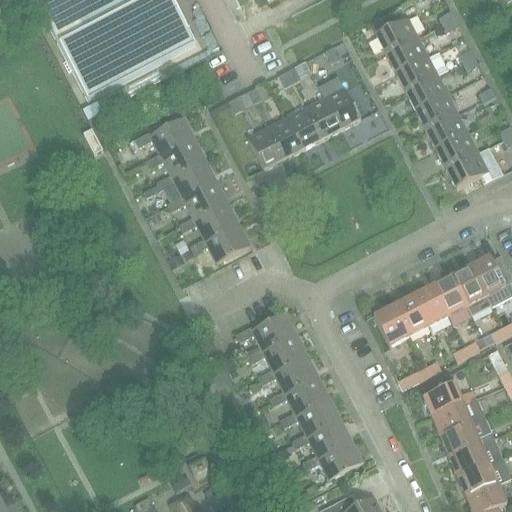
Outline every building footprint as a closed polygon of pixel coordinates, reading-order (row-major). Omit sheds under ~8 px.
[(32,0),(59,52),(158,0),(32,0)] [(170,0),(158,0),(59,52),(87,106),(195,49),(170,0)] [(439,22),(443,30),(455,24),(450,16),(439,22)] [(376,40),(386,59),(419,42),(408,23),(376,40)] [(455,24),(443,30),(447,37),(451,35),(459,31),(455,24)] [(419,42),(386,59),(397,79),(429,62),(429,61),(419,42)] [(332,68),(339,64),(333,52),(326,56),(332,68)] [(460,59),(459,60),(463,68),(475,62),(470,53),(460,59)] [(459,57),(446,64),(451,75),(456,72),(463,68),(459,60),(460,59),(459,57)] [(397,79),(406,98),(439,81),(429,62),(397,79)] [(475,62),(463,68),(464,70),(467,75),(479,69),(477,64),(475,62)] [(300,85),(294,73),(279,81),(285,92),(300,85)] [(439,81),(406,98),(416,116),(448,99),(439,81)] [(344,92),(324,103),(341,135),(343,134),(361,124),(344,92)] [(491,92),(479,98),(484,106),(495,100),(491,92)] [(256,93),(249,97),(251,101),(254,108),(256,108),(262,104),(256,93)] [(249,97),(241,101),(246,111),(247,112),(248,112),(254,108),(251,101),(249,97)] [(448,99),(416,116),(418,119),(426,135),(458,118),(450,103),(448,99)] [(495,100),(484,106),(488,113),(499,108),(495,100)] [(324,103),(306,112),(323,144),(341,135),(324,103)] [(287,122),(286,122),(303,154),(304,154),(323,144),(306,112),(287,122)] [(458,118),(426,135),(428,138),(436,155),(468,138),(460,122),(458,118)] [(152,146),(158,159),(160,161),(195,143),(184,122),(151,139),(150,136),(134,145),(138,153),(152,146)] [(286,122),(267,132),(284,164),(303,154),(286,122)] [(511,132),(511,130),(499,137),(503,144),(511,139),(511,132)] [(92,132),(83,137),(94,158),(103,154),(92,132)] [(264,175),(284,164),(267,132),(247,143),(264,175)] [(468,138),(436,155),(437,157),(446,173),(478,156),(470,141),(468,138)] [(511,139),(503,144),(506,152),(509,150),(511,148),(511,139)] [(146,168),(139,171),(142,177),(149,173),(150,174),(163,167),(169,180),(170,180),(171,183),(206,164),(195,143),(160,161),(158,159),(145,166),(146,168)] [(123,150),(115,154),(118,160),(126,157),(123,150)] [(478,156),(446,173),(447,176),(457,193),(479,182),(480,181),(484,188),(493,184),(503,179),(503,178),(499,170),(489,151),(478,156)] [(152,192),(144,196),(147,202),(155,198),(160,195),(161,196),(174,189),(180,201),(181,202),(182,205),(217,186),(206,164),(171,183),(170,180),(156,187),(157,189),(152,192)] [(185,210),(192,223),(194,225),(228,207),(217,186),(182,205),(181,202),(168,209),(172,217),(185,210)] [(196,231),(203,244),(205,247),(239,228),(228,207),(194,225),(192,223),(179,230),(183,238),(196,231)] [(158,216),(151,219),(154,227),(162,223),(158,216)] [(207,252),(213,263),(216,268),(251,250),(239,228),(205,247),(203,244),(190,251),(194,259),(207,252)] [(183,243),(175,247),(180,258),(183,257),(189,254),(183,243)] [(170,249),(165,252),(170,263),(176,260),(170,249)] [(189,254),(183,257),(186,264),(193,261),(190,253),(189,254)] [(170,263),(168,264),(173,272),(185,266),(184,265),(180,258),(176,260),(170,263)] [(490,260),(470,270),(472,273),(486,301),(492,312),(511,301),(511,289),(511,287),(505,290),(503,286),(511,282),(500,260),(492,265),(490,260)] [(451,280),(472,320),(490,311),(491,312),(492,312),(472,273),(470,270),(451,280)] [(432,290),(448,321),(467,311),(472,320),(451,280),(432,290)] [(413,300),(429,331),(448,321),(432,290),(413,300)] [(394,310),(410,341),(429,331),(413,300),(394,310)] [(374,320),(387,345),(379,349),(382,355),(410,341),(394,310),(374,320)] [(251,332),(236,340),(240,348),(253,341),(258,350),(260,354),(262,357),(297,339),(285,317),(252,334),(251,332)] [(511,326),(502,332),(507,341),(511,338),(511,326)] [(491,338),(496,347),(507,341),(502,332),(491,338)] [(264,362),(271,375),(273,379),(308,361),(297,339),(262,357),(260,354),(250,359),(247,361),(251,369),(264,362)] [(213,345),(203,349),(208,359),(218,354),(213,345)] [(464,351),(469,361),(480,356),(475,346),(464,351)] [(452,357),(457,367),(469,361),(464,351),(452,357)] [(271,375),(258,382),(262,390),(275,383),(282,396),(284,401),(320,383),(309,361),(273,379),(271,375)] [(426,372),(430,381),(441,375),(437,366),(426,372)] [(235,370),(228,374),(232,381),(239,377),(235,370)] [(426,372),(398,386),(403,395),(430,381),(426,372)] [(500,380),(499,381),(504,392),(511,387),(511,381),(509,376),(500,380)] [(427,400),(424,402),(433,423),(477,403),(474,394),(461,400),(456,388),(453,380),(424,392),(427,400)] [(282,396),(269,403),(273,412),(287,405),(293,418),(295,422),(330,403),(320,383),(284,401),(282,396)] [(256,386),(249,390),(253,397),(260,393),(256,386)] [(293,418),(280,425),(284,433),(298,426),(304,439),(307,443),(342,425),(331,404),(330,403),(295,422),(293,418)] [(433,423),(441,442),(486,424),(481,411),(477,403),(433,423)] [(256,424),(253,426),(258,436),(259,438),(270,432),(271,432),(271,431),(265,420),(256,424)] [(441,442),(449,462),(494,443),(490,434),(486,424),(441,442)] [(309,447),(315,461),(318,465),(353,446),(342,425),(307,443),(304,439),(291,446),(295,454),(309,447)] [(449,462),(458,482),(502,463),(494,443),(449,462)] [(315,461),(302,467),(307,476),(320,469),(328,485),(363,466),(353,446),(318,465),(315,461)] [(204,462),(188,471),(197,488),(213,479),(204,462)] [(458,482),(466,502),(511,483),(502,463),(458,482)] [(206,488),(213,501),(208,504),(212,511),(219,511),(237,502),(231,492),(219,498),(213,485),(206,488)] [(499,488),(466,502),(470,511),(499,511),(508,508),(500,489),(499,488)] [(171,509),(172,511),(195,511),(188,500),(171,509)] [(331,510),(326,511),(379,511),(374,501),(358,509),(358,510),(353,511),(340,511),(338,506),(335,508),(331,510)] [(155,511),(149,502),(136,509),(137,511),(157,511),(156,511),(155,511)]
